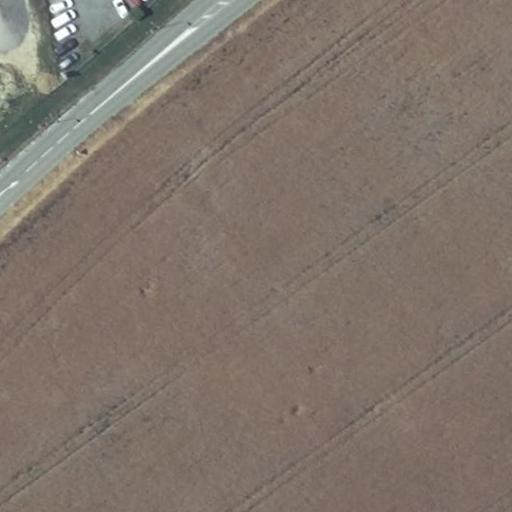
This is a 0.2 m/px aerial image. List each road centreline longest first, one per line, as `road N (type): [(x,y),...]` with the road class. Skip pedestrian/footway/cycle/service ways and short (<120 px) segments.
road 1 (tertiary): [(105,92),(235,0)]
road 2 (tertiary): [(0,192),(105,92)]
road 3 (tertiary): [(202,0),(105,92)]
